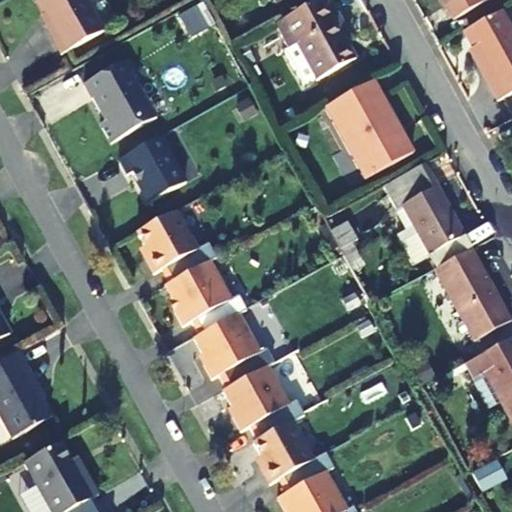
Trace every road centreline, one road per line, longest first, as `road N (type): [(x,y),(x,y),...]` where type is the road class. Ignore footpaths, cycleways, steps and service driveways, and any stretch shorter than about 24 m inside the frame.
road 1 (residential): [(0,122),(211,511)]
road 2 (residential): [(511,222),(388,0)]
